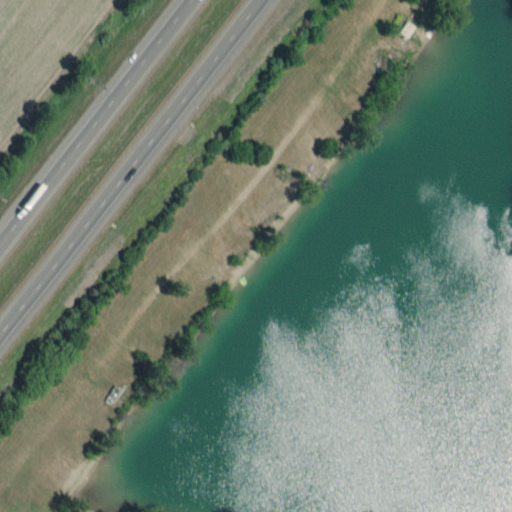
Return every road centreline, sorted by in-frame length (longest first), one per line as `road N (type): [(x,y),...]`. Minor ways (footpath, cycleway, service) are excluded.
road 1 (motorway): [(0,330),(256,0)]
road 2 (motorway): [(186,0),(0,239)]
